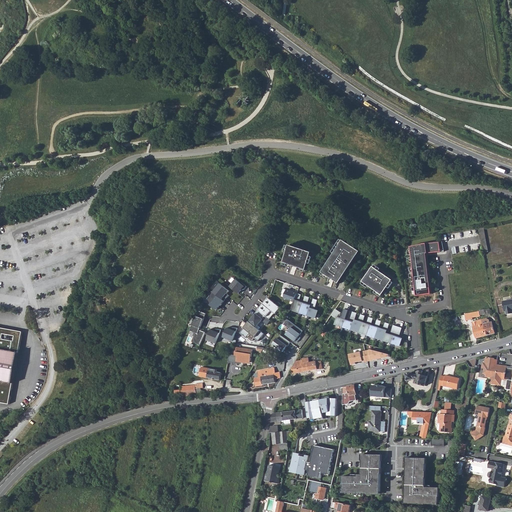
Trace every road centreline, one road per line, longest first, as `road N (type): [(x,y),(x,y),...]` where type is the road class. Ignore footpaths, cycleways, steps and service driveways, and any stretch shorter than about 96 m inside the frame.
road 1 (tertiary): [(511,171),(391,115),(229,0)]
road 2 (tertiary): [(272,395),(162,407),(85,429),(34,458),(0,493)]
road 3 (residential): [(412,319),(269,274),(239,317),(226,315)]
road 4 (tertiary): [(418,364),(272,395)]
